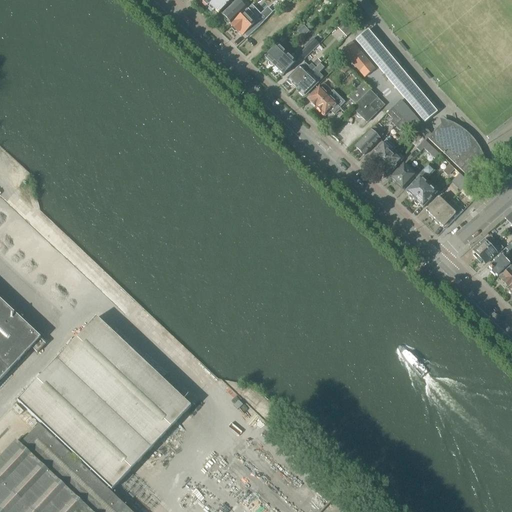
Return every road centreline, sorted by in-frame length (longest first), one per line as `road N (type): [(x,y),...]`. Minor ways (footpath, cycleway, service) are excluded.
road 1 (secondary): [(434,265),(151,0)]
road 2 (unknown): [(163,511),(240,417)]
